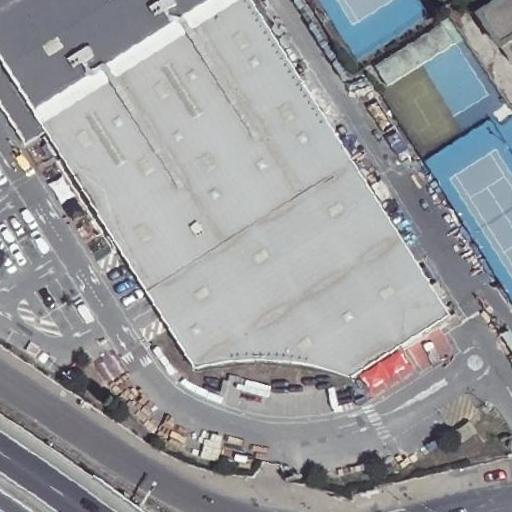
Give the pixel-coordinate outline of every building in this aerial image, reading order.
[(246,0),(0,0),(0,71),(3,70),(48,134),(194,369),(197,369),(214,365),(232,363),(250,361),(268,362),(286,363),(304,366),(322,370),(339,375),(350,379),(449,316),(246,0)] [(511,0),(498,0),(478,13),(500,45),(511,37),(511,0)] [(376,67),(443,24),(437,14),(370,57),(376,67)] [(455,44),(443,24),(376,67),(388,86),(455,44)] [(3,70),(0,71),(0,107),(26,144),(48,134),(3,70)] [(338,141),(347,154),(355,149),(347,135),(338,141)] [(476,423),(461,433),(466,442),(482,432),(476,423)]
